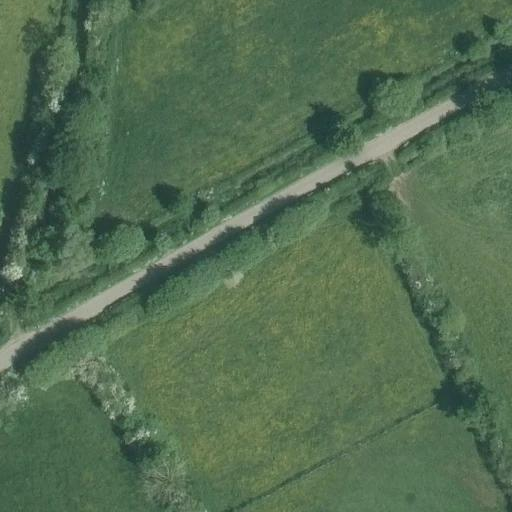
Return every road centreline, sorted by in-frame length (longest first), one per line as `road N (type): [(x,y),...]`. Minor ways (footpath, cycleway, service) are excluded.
road 1 (tertiary): [(0,361),(511,74)]
road 2 (track): [(18,305),(58,160),(83,0)]
